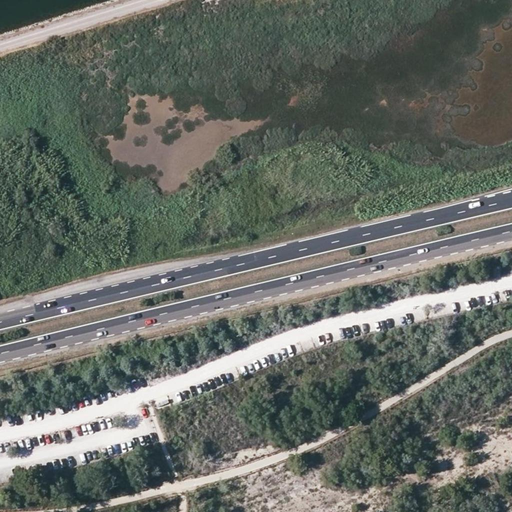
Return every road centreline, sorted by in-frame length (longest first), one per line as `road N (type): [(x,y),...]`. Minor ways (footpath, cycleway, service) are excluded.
road 1 (trunk): [(0,353),(511,231)]
road 2 (trunk): [(511,199),(0,320)]
road 3 (track): [(158,0),(0,48)]
